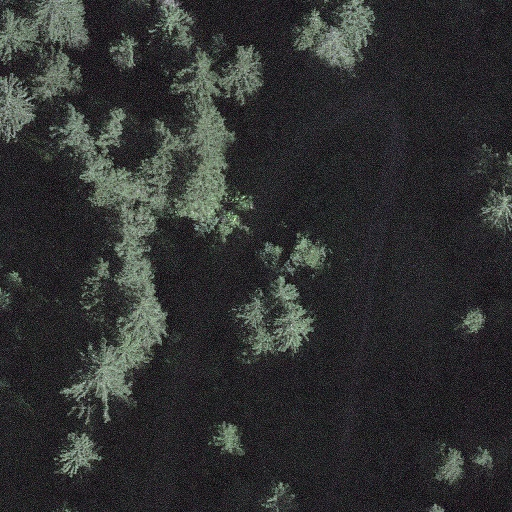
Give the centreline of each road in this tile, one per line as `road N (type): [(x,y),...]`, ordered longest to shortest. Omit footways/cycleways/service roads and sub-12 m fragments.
road 1 (track): [(149,511),(208,308),(250,227),(318,133),(394,73)]
road 2 (track): [(324,511),(391,154),(394,73)]
